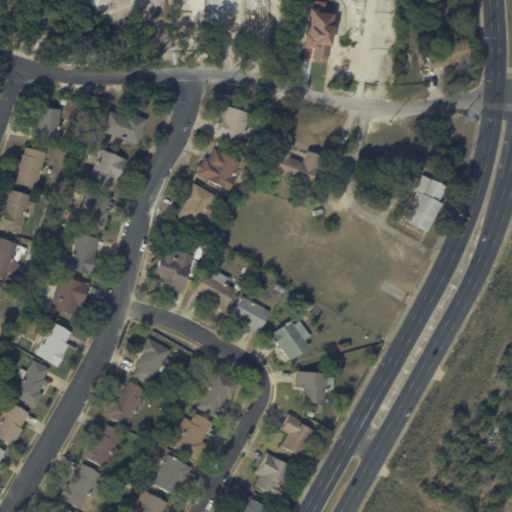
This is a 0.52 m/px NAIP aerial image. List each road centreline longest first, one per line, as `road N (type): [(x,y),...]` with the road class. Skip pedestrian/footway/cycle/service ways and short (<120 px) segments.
road 1 (tertiary): [(0,54),(80,77),(221,73),(368,107),(493,100)]
road 2 (residential): [(8,511),(106,338),(142,202),(178,129),(191,72)]
road 3 (secondary): [(493,100),(459,231),(309,511)]
road 4 (secondary): [(344,511),(479,265),(509,179)]
road 5 (residential): [(194,511),(260,396),(258,371),(190,327),(117,304)]
